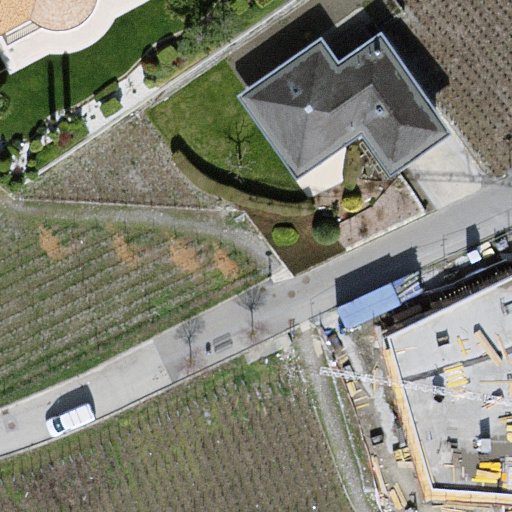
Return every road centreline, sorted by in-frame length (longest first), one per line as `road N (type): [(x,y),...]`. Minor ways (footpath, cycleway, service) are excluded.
road 1 (unclassified): [(0,426),(284,300)]
road 2 (residential): [(284,300),(511,185)]
